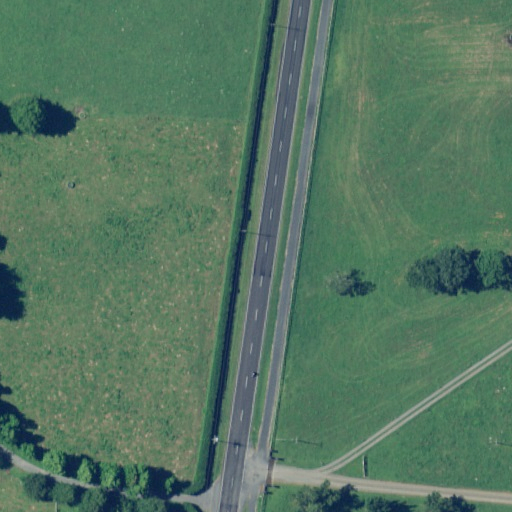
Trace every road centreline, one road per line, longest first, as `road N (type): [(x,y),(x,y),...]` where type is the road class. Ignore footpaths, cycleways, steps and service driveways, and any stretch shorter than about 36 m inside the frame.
road 1 (tertiary): [(229,511),(301,0)]
road 2 (track): [(511,498),(234,470)]
road 3 (track): [(230,510),(0,442)]
